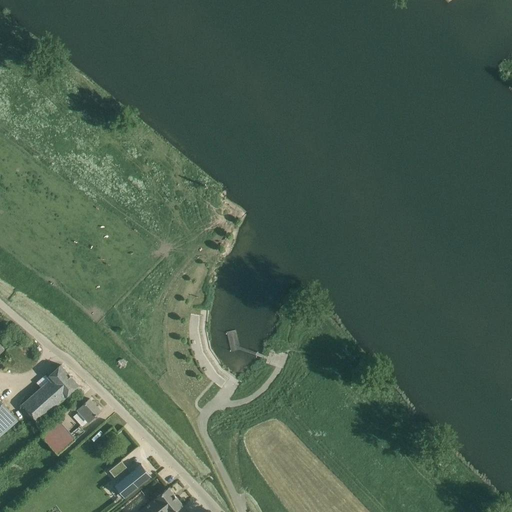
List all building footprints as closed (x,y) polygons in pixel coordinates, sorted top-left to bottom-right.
[(117,359),(115,361),(118,364),(115,367),(119,370),(121,367),(124,370),(126,368),(127,361),(123,357),(117,359)] [(38,422),(79,386),(61,365),(48,377),(50,380),(22,405),(38,422)] [(90,399),(78,410),(80,412),(74,417),(82,427),(88,421),(89,421),(101,411),(90,399)] [(0,400),(0,435),(17,420),(0,400)] [(58,454),(75,440),(58,420),(41,435),(58,454)] [(103,437),(93,446),(98,451),(107,442),(103,437)] [(122,461),(109,471),(115,478),(127,468),(122,461)] [(141,464),(115,485),(115,486),(118,484),(126,495),(124,497),(125,498),(151,476),(151,475),(150,476),(141,465),(142,465),(141,464)] [(175,511),(183,506),(169,488),(138,511),(175,511)]
